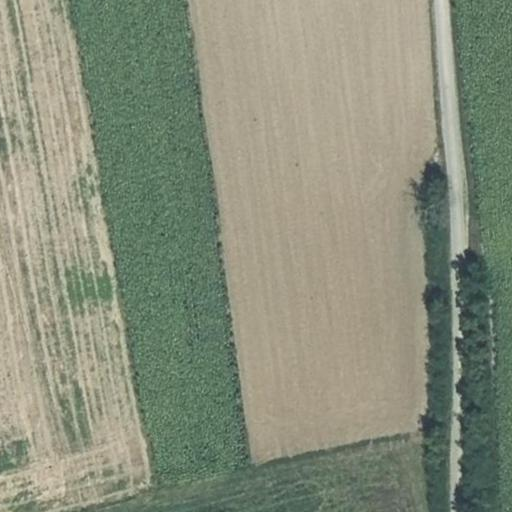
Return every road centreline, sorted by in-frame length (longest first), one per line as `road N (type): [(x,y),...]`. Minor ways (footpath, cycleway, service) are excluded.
road 1 (track): [(462,511),(452,0)]
road 2 (track): [(458,420),(118,511)]
